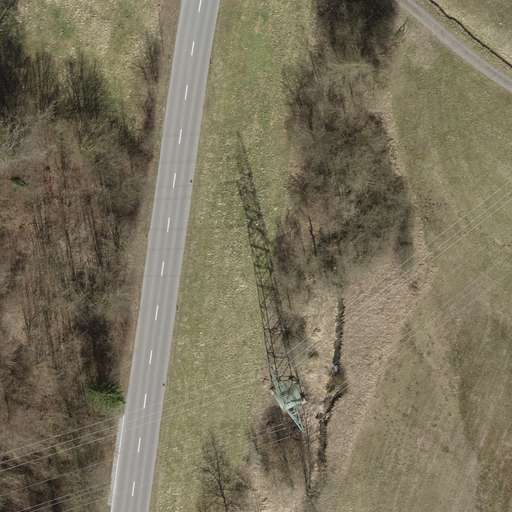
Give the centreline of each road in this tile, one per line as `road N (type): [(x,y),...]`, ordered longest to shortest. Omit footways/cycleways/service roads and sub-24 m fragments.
road 1 (tertiary): [(136,511),(201,0)]
road 2 (track): [(398,0),(511,84)]
